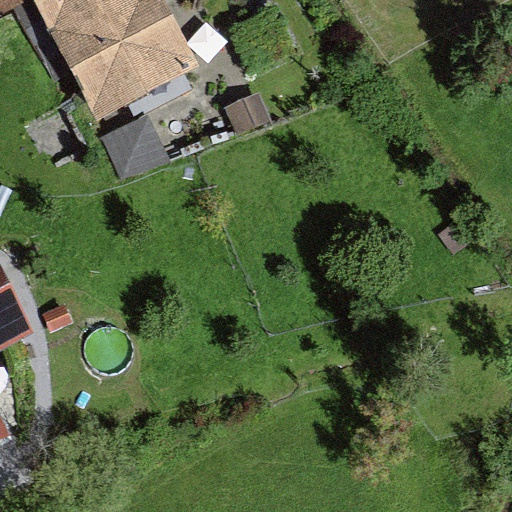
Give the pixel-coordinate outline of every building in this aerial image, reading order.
[(166,0),(0,0),(0,16),(32,0),(34,0),(101,127),(204,73),(166,0)] [(260,98),(227,111),(239,140),(272,127),(260,98)] [(126,174),(171,153),(152,112),(107,133),(126,174)] [(0,348),(30,333),(0,272),(0,445),(8,441),(0,424),(0,348)] [(67,309),(46,317),(52,334),(73,326),(67,309)]
